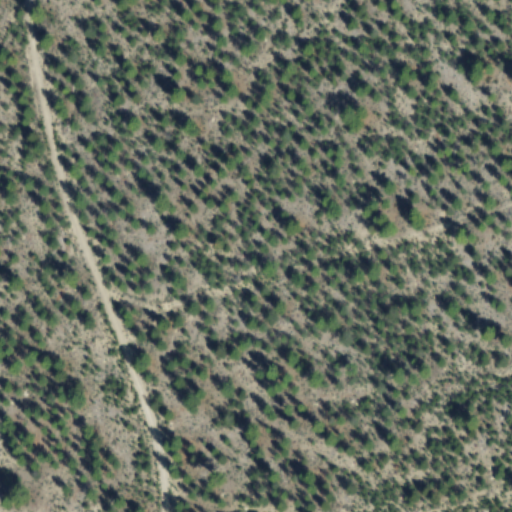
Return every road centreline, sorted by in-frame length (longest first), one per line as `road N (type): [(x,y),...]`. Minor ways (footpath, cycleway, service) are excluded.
road 1 (track): [(85,0),(78,78),(107,219),(207,407),(198,511)]
road 2 (track): [(150,300),(285,286),(511,214)]
